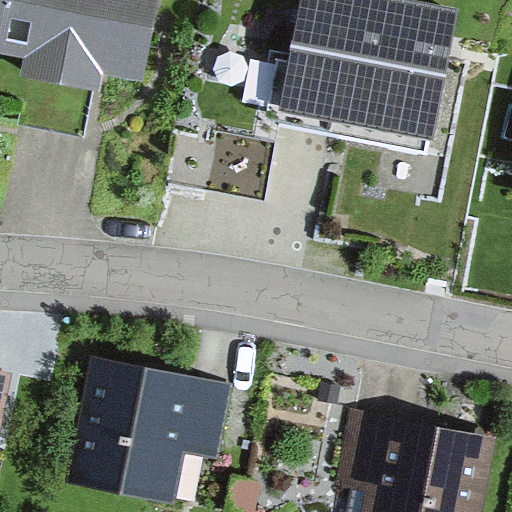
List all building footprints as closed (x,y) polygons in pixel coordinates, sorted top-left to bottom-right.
[(152,0),(4,0),(0,24),(0,61),(26,66),(29,85),(94,97),(98,75),(137,83),(152,0)] [(458,10),(403,0),(300,0),(279,120),(433,148),(458,10)] [(240,382),(92,357),(70,488),(176,505),(184,460),(226,467),(240,382)] [(0,430),(11,372),(0,369),(0,430)] [(488,511),(503,433),(354,407),(340,489),(367,494),(364,511),(488,511)]
